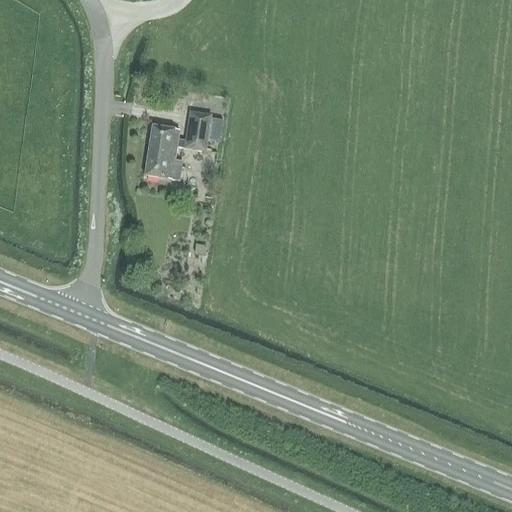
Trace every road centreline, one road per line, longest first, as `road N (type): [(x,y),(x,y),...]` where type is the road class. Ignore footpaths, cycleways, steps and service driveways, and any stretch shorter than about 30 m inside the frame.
road 1 (primary): [(511,490),(77,313)]
road 2 (unclassified): [(86,0),(102,66),(89,281)]
